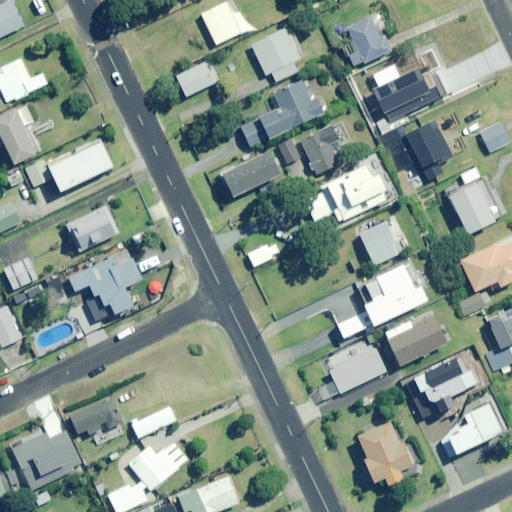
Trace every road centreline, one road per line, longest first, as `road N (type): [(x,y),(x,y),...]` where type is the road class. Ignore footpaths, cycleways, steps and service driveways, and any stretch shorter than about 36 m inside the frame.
road 1 (residential): [(224,296),(82,0)]
road 2 (residential): [(224,296),(0,405)]
road 3 (residential): [(328,511),(224,296)]
